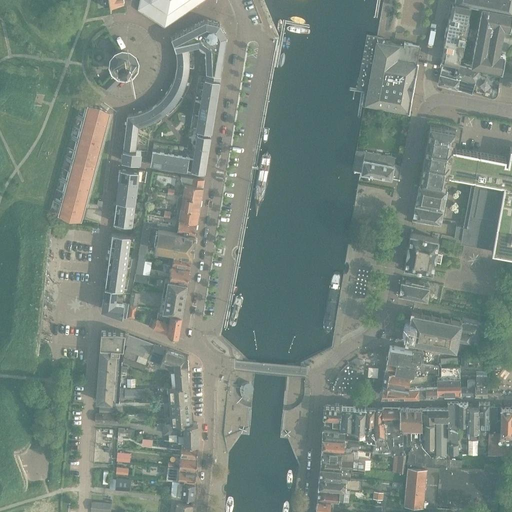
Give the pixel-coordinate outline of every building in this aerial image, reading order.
[(141,0),(140,8),(165,25),(200,0),(141,0)] [(511,0),(454,0),(455,1),(469,4),(474,5),(477,6),(483,7),(511,12),(511,0)] [(447,42),(442,64),(448,65),(449,61),(462,64),(474,5),(469,4),(455,1),(455,2),(447,42)] [(511,12),(483,7),(480,23),(504,28),(510,29),(511,16),(511,12)] [(174,43),(175,47),(176,49),(188,46),(192,45),(199,44),(199,45),(200,46),(201,47),(202,48),(203,48),(204,48),(205,48),(206,71),(208,71),(220,73),(227,35),(219,22),(206,19),(171,37),(173,40),(174,43)] [(480,23),(475,49),(499,54),(504,28),(480,23)] [(365,104),(409,112),(418,63),(418,62),(421,45),(404,42),(404,46),(377,41),(365,104)] [(177,61),(177,66),(189,68),(190,62),(189,57),(189,52),(188,46),(176,49),(175,47),(176,51),(177,56),(177,61)] [(472,65),(502,71),(505,55),(499,54),(475,49),(472,65)] [(123,52),(119,53),(116,56),(115,59),(114,62),(116,65),(118,68),(122,70),(126,70),(128,69),(131,67),(132,65),(133,61),(132,57),(131,55),(127,52),(123,52)] [(438,84),(472,93),(475,81),(479,70),(456,63),(454,73),(453,75),(450,74),(451,72),(441,69),(438,84)] [(171,85),(169,89),(180,96),(182,91),(185,86),(186,81),(188,76),(189,68),(177,66),(174,77),(173,81),(171,85)] [(116,71),(103,84),(110,91),(123,78),(116,71)] [(220,79),(207,77),(205,76),(203,90),(217,92),(220,79)] [(0,96),(33,107),(37,93),(4,83),(0,95),(0,96)] [(161,99),(157,102),(165,112),(169,109),(173,105),(176,101),(178,98),(180,96),(169,89),(166,93),(164,96),(161,99)] [(201,103),(215,105),(217,92),(203,90),(201,103)] [(135,113),(139,126),(144,124),(149,122),(154,120),(165,112),(157,102),(148,108),(144,110),(140,112),(135,113)] [(199,116),(213,118),(215,105),(201,103),(199,116)] [(80,218),(85,219),(113,114),(109,112),(99,107),(79,105),(51,210),(69,219),(80,219),(80,218)] [(125,132),(137,134),(138,134),(139,126),(135,113),(133,114),(130,114),(127,114),(125,132)] [(197,129),(211,131),(213,118),(199,116),(197,129)] [(413,218),(441,223),(447,190),(445,189),(448,173),(450,173),(450,174),(475,178),(474,184),(470,184),(465,213),(469,214),(467,227),(463,226),(460,241),(492,247),(491,251),(511,254),(511,147),(510,147),(508,158),(452,149),(455,131),(428,126),(413,218)] [(211,131),(197,129),(198,129),(195,152),(207,154),(211,131)] [(137,134),(125,132),(123,149),(141,151),(136,150),(138,134),(137,134)] [(141,151),(123,149),(122,160),(140,162),(141,151)] [(169,167),(171,154),(152,151),(150,164),(169,167)] [(354,171),(356,172),(356,171),(362,172),(392,178),(392,177),(398,179),(400,180),(402,166),(394,164),(394,165),(395,157),(365,152),(365,153),(357,151),(353,170),(354,170),(354,171)] [(189,157),(187,170),(204,173),(207,154),(195,152),(194,158),(189,157)] [(171,154),(169,167),(187,170),(189,157),(171,154)] [(119,178),(137,181),(139,170),(121,167),(119,178)] [(185,185),(183,196),(201,200),(203,187),(202,187),(203,180),(181,176),(181,178),(183,184),(185,185)] [(118,189),(136,192),(137,181),(119,178),(118,189)] [(116,200),(117,200),(134,202),(136,192),(118,189),(116,200)] [(183,196),(181,208),(199,211),(201,200),(183,196)] [(134,202),(117,200),(116,200),(115,211),(133,213),(134,202)] [(178,208),(176,219),(197,223),(199,211),(181,208),(178,208)] [(133,213),(115,211),(114,222),(131,224),(132,224),(132,223),(133,213)] [(160,223),(159,229),(195,235),(197,223),(176,219),(175,225),(160,223)] [(143,226),(140,246),(147,247),(151,227),(143,226)] [(2,342),(40,346),(51,229),(50,229),(48,244),(13,241),(2,342)] [(174,252),(174,253),(192,256),(195,235),(159,229),(155,249),(174,252)] [(111,244),(129,246),(130,235),(112,232),(111,244)] [(404,266),(405,266),(432,271),(435,258),(440,259),(442,250),(436,249),(438,238),(410,233),(404,266)] [(109,254),(127,257),(129,246),(111,244),(109,254)] [(135,273),(142,275),(146,256),(147,248),(139,247),(138,254),(135,273)] [(174,253),(172,265),(190,268),(192,256),(174,253)] [(127,257),(109,254),(108,265),(126,267),(127,257)] [(108,265),(106,276),(124,278),(126,267),(108,265)] [(172,265),(170,279),(187,282),(190,268),(172,265)] [(135,273),(134,281),(141,282),(142,275),(135,273)] [(105,287),(117,288),(123,289),(124,278),(106,276),(105,287)] [(159,310),(159,311),(182,314),(187,282),(170,279),(168,279),(162,310),(159,310)] [(429,286),(402,281),(399,295),(427,300),(429,286)] [(104,290),(103,301),(115,302),(116,292),(117,288),(105,287),(104,290)] [(137,306),(136,306),(138,293),(132,292),(130,305),(128,317),(135,318),(137,306)] [(115,302),(103,301),(102,308),(128,317),(129,304),(115,302)] [(152,318),(149,325),(178,337),(182,314),(159,311),(158,317),(156,320),(152,318)] [(477,334),(478,325),(412,312),(410,323),(407,322),(406,330),(408,331),(406,341),(456,350),(458,341),(470,344),(472,333),(477,334)] [(101,346),(96,400),(99,400),(112,401),(116,402),(119,353),(120,348),(123,348),(124,343),(125,332),(122,331),(117,331),(101,331),(100,346),(101,346)] [(171,369),(187,367),(187,368),(189,367),(188,355),(185,355),(125,332),(124,343),(127,344),(125,350),(123,356),(146,365),(148,359),(170,368),(171,369)] [(405,348),(390,345),(387,359),(408,363),(415,363),(419,364),(420,364),(422,351),(412,349),(413,346),(405,345),(405,348)] [(387,359),(385,370),(405,374),(410,375),(418,374),(435,373),(435,365),(420,364),(419,364),(415,363),(408,363),(387,359)] [(437,385),(437,394),(460,394),(460,385),(460,365),(441,365),(441,372),(441,374),(440,375),(437,375),(437,385)] [(171,369),(172,386),(189,384),(187,368),(187,367),(171,369)] [(415,386),(426,385),(435,385),(435,373),(418,374),(410,375),(405,374),(385,370),(383,383),(409,387),(415,386)] [(475,384),(475,394),(487,394),(487,373),(476,374),(476,375),(476,379),(474,379),(470,381),(476,381),(476,384),(475,384)] [(476,379),(476,375),(467,375),(467,384),(460,385),(460,394),(475,394),(475,384),(476,384),(476,381),(470,381),(474,379),(476,379)] [(249,385),(249,382),(248,382),(246,382),(245,383),(244,384),(243,385),(241,385),(241,387),(240,387),(240,391),(240,393),(242,396),(243,398),(245,399),(246,399),(247,399),(247,398),(248,398),(248,388),(249,388),(250,388),(250,387),(250,386),(250,385),(249,385)] [(409,387),(383,383),(381,393),(383,395),(418,395),(426,395),(426,391),(426,385),(415,386),(409,387)] [(169,400),(169,401),(190,399),(189,384),(172,386),(168,386),(169,396),(169,400)] [(426,391),(426,395),(437,394),(437,385),(435,385),(426,385),(426,391)] [(120,388),(119,398),(124,398),(144,398),(144,389),(125,389),(125,388),(120,388)] [(24,451),(26,449),(1,394),(0,394),(0,483),(0,485),(26,482),(26,481),(26,479),(16,454),(21,453),(22,452),(23,451),(24,451)] [(170,413),(191,411),(190,399),(169,401),(170,413)] [(458,402),(448,402),(448,407),(448,420),(448,452),(448,453),(459,453),(459,444),(458,431),(459,423),(458,402)] [(458,402),(459,423),(468,423),(468,406),(468,402),(458,402)] [(479,406),(479,437),(489,437),(490,421),(490,419),(490,402),(479,402),(479,406)] [(333,419),(333,427),(341,427),(342,405),(325,405),(324,406),(323,416),(324,416),(324,419),(333,419)] [(342,405),(341,427),(351,428),(350,430),(359,433),(360,433),(361,429),(353,428),(354,406),(342,405)] [(490,421),(489,437),(488,448),(488,453),(509,453),(511,453),(511,451),(511,450),(511,405),(501,405),(501,419),(490,419),(490,421)] [(361,429),(360,433),(373,436),(373,435),(369,430),(369,426),(365,426),(365,422),(366,407),(354,406),(353,428),(361,429)] [(369,422),(369,426),(369,430),(373,435),(375,436),(375,440),(379,441),(374,429),(375,406),(366,407),(365,422),(369,422)] [(374,429),(379,441),(379,443),(382,453),(382,454),(390,454),(389,448),(386,437),(385,435),(384,418),(382,418),(383,406),(375,406),(374,429)] [(394,454),(395,454),(404,453),(403,437),(403,430),(403,429),(402,429),(402,423),(399,423),(399,407),(383,406),(382,418),(384,418),(385,435),(386,437),(389,448),(394,448),(394,454)] [(468,453),(478,453),(478,448),(479,437),(479,406),(468,406),(468,423),(468,429),(468,453)] [(409,452),(405,494),(404,502),(423,504),(423,507),(436,508),(437,503),(497,510),(501,465),(484,464),(475,463),(475,466),(473,466),(473,468),(461,467),(462,459),(432,457),(431,456),(421,447),(421,443),(423,443),(422,410),(422,407),(399,407),(399,423),(402,423),(402,429),(403,429),(403,430),(410,430),(410,432),(406,432),(406,445),(410,445),(410,452),(409,452)] [(425,445),(427,445),(427,450),(429,452),(434,452),(434,445),(434,420),(434,412),(427,412),(427,407),(422,407),(422,410),(424,410),(424,423),(425,423),(425,445)] [(434,412),(434,420),(436,420),(436,454),(448,453),(448,452),(448,420),(448,407),(427,407),(427,412),(434,412)] [(427,450),(427,445),(425,445),(425,423),(424,423),(424,410),(422,410),(423,443),(421,443),(421,447),(431,456),(430,455),(436,455),(436,454),(436,420),(434,420),(434,445),(434,452),(429,452),(427,450)] [(164,414),(165,423),(164,423),(171,423),(192,423),(191,411),(170,413),(164,414)] [(120,424),(120,414),(96,413),(95,422),(120,424)] [(164,433),(177,433),(198,433),(198,423),(192,423),(171,423),(164,423),(164,433)] [(333,427),(323,426),(323,434),(357,438),(359,438),(359,433),(350,430),(351,428),(341,427),(333,427)] [(184,442),(198,444),(198,433),(177,433),(177,441),(171,440),(171,441),(184,442)] [(323,434),(322,448),(342,450),(357,451),(357,446),(358,446),(358,439),(365,439),(374,440),(375,440),(375,436),(373,435),(373,436),(360,433),(359,433),(359,438),(357,438),(323,434)] [(181,455),(198,457),(198,444),(184,442),(171,441),(160,440),(159,445),(162,446),(169,446),(168,447),(181,449),(181,455)] [(375,440),(374,440),(373,452),(382,453),(379,443),(379,441),(375,440)] [(322,457),(358,458),(358,451),(357,451),(342,450),(322,448),(322,457)] [(118,452),(117,461),(129,462),(130,453),(118,452)] [(404,453),(395,454),(393,471),(404,472),(406,453),(404,453)] [(179,467),(196,469),(198,457),(181,455),(179,467)] [(321,465),(365,469),(365,468),(370,469),(371,460),(358,459),(358,458),(322,457),(321,465)] [(320,475),(351,478),(351,472),(364,473),(365,469),(321,465),(320,475)] [(178,480),(195,482),(196,469),(179,467),(178,480)] [(340,488),(345,489),(361,490),(362,479),(351,478),(320,475),(319,486),(340,488)] [(129,490),(130,479),(116,478),(115,489),(129,490)] [(178,480),(176,495),(192,497),(193,497),(194,490),(196,490),(197,485),(195,485),(195,482),(178,480)] [(318,498),(335,500),(344,500),(345,489),(340,488),(319,486),(318,498)] [(176,502),(175,511),(191,511),(192,507),(191,507),(192,497),(176,495),(171,495),(171,501),(176,502)] [(333,511),(335,500),(318,498),(317,510),(331,511),(333,511)] [(99,511),(109,511),(110,507),(111,503),(92,501),(91,511),(99,511)]
